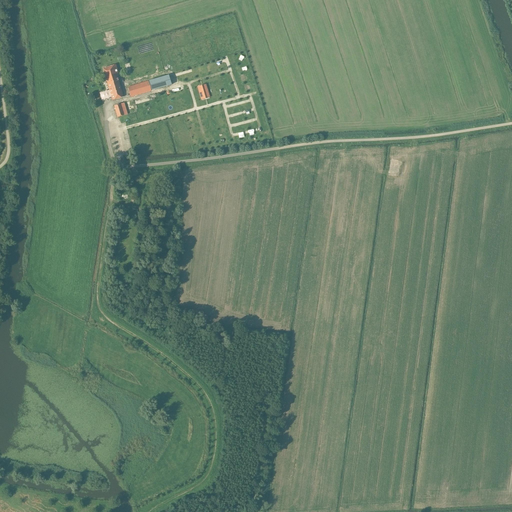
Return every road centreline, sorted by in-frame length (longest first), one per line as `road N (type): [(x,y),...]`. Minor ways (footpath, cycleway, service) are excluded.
road 1 (unclassified): [(117,166),(511,123)]
road 2 (track): [(244,94),(107,133)]
